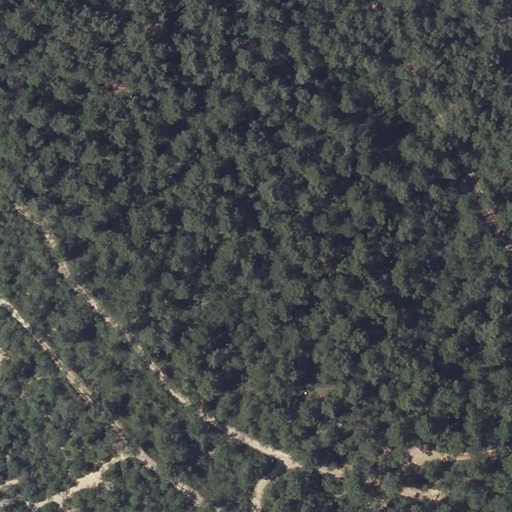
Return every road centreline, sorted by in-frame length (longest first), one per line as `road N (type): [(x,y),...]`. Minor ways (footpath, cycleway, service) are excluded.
road 1 (track): [(300,0),(183,74),(145,85),(113,78),(21,0)]
road 2 (track): [(0,296),(159,475),(214,511)]
road 3 (track): [(0,202),(36,222),(63,268),(202,416)]
road 4 (track): [(511,257),(373,0)]
road 5 (track): [(293,462),(425,496),(434,482),(413,462),(417,454),(511,447)]
road 6 (track): [(202,416),(293,462),(255,490),(256,511)]
road 7 (track): [(136,449),(29,511)]
